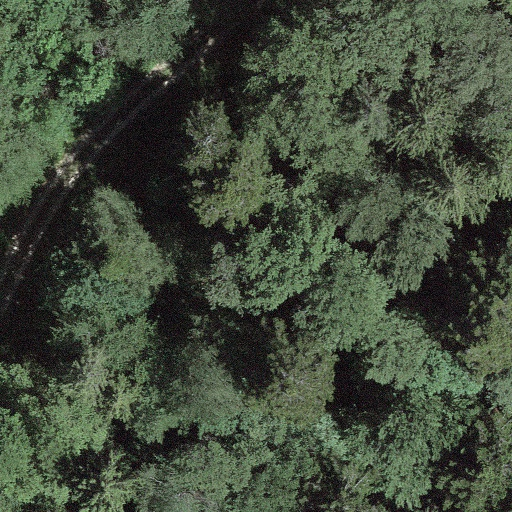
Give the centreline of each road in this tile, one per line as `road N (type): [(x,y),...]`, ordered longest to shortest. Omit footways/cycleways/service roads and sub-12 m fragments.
road 1 (track): [(253,0),(74,171)]
road 2 (track): [(0,305),(74,171)]
